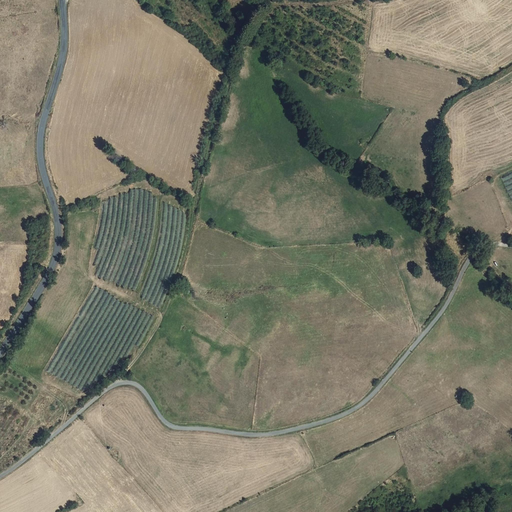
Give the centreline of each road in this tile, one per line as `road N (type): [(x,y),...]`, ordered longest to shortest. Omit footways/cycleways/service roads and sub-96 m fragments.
road 1 (unclassified): [(0,475),(113,385),(143,389),(168,425),(269,434),(340,418),(378,390),(441,313),(480,248),(511,247)]
road 2 (tertiary): [(0,357),(59,251),(42,151),(66,49),(64,0)]
